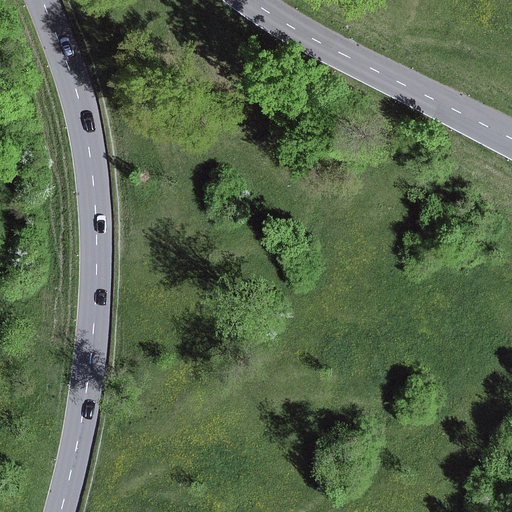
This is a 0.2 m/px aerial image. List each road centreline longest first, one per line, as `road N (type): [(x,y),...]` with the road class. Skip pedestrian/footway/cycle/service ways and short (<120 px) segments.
road 1 (secondary): [(42,0),(75,90),(95,203),(89,374),(58,511)]
road 2 (secondary): [(511,139),(249,0)]
